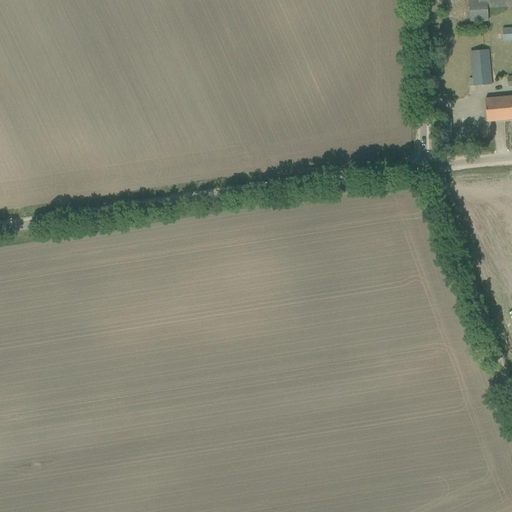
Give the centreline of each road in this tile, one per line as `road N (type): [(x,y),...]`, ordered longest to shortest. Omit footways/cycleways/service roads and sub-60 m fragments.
road 1 (unclassified): [(0,227),(424,165)]
road 2 (unclassified): [(424,165),(419,0)]
